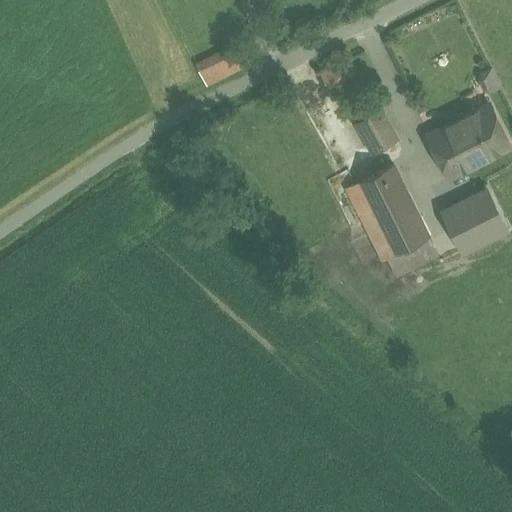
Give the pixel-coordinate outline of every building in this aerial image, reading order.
[(243,43),(204,54),(211,80),(251,69),(243,43)] [(491,103),(430,134),(451,176),(511,145),(491,103)] [(382,110),(358,123),(373,150),(397,137),(382,110)] [(439,254),(394,163),(347,187),(384,260),(388,258),(397,276),(439,254)] [(473,184),(429,205),(439,226),(441,225),(463,214),(483,204),(473,184)] [(463,214),(441,225),(445,235),(468,223),(463,214)]
